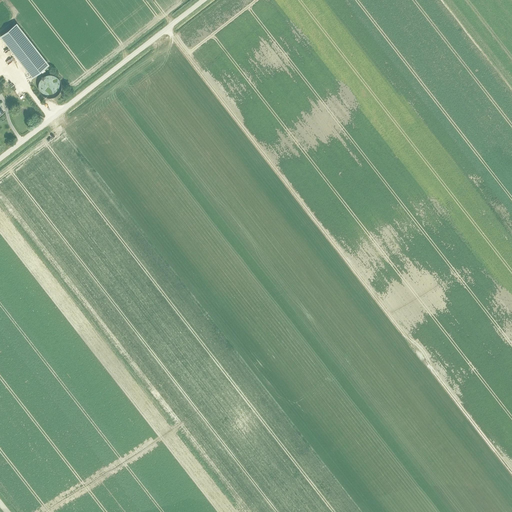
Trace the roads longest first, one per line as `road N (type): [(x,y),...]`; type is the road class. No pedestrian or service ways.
road 1 (track): [(511,472),(166,29)]
road 2 (unclassified): [(0,158),(204,0)]
